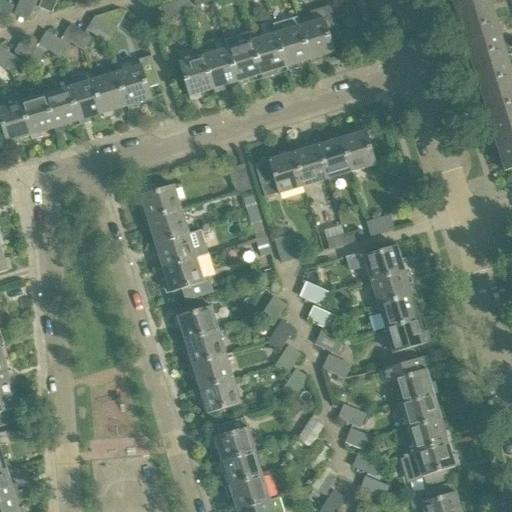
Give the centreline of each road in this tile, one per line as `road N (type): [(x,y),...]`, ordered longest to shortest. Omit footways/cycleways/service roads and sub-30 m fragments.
road 1 (residential): [(70,511),(47,204),(51,187),(91,170)]
road 2 (residential): [(195,511),(91,170)]
road 3 (residential): [(91,170),(420,73)]
road 4 (residential): [(511,400),(463,223)]
road 5 (residential): [(463,223),(420,73)]
